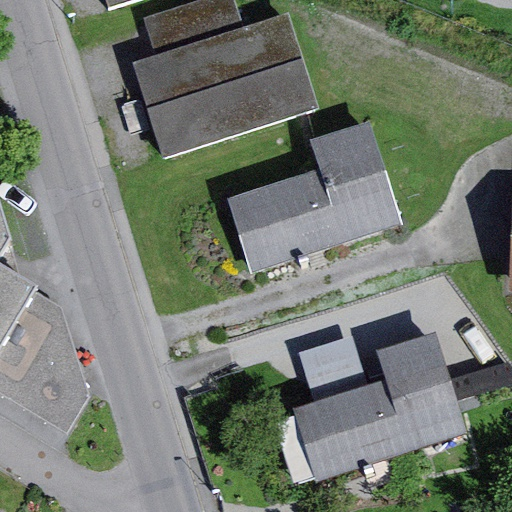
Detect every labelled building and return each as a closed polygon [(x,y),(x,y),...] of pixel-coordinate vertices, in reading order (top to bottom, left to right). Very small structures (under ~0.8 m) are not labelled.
[(118,0),(122,10),(154,0),(118,0)] [(228,0),(159,23),(171,61),(148,68),(180,165),(337,113),(306,18),(259,33),(247,0),(228,0)] [(339,174),(244,203),(267,279),(423,232),(391,124),(330,143),(339,174)] [(33,290),(0,186),(0,389),(78,436),(100,401),(73,312),(33,290)] [(402,383),(307,413),(331,489),(486,440),(455,339),(394,358),(402,383)] [(313,479),(295,421),(278,427),(296,484),(313,479)]
